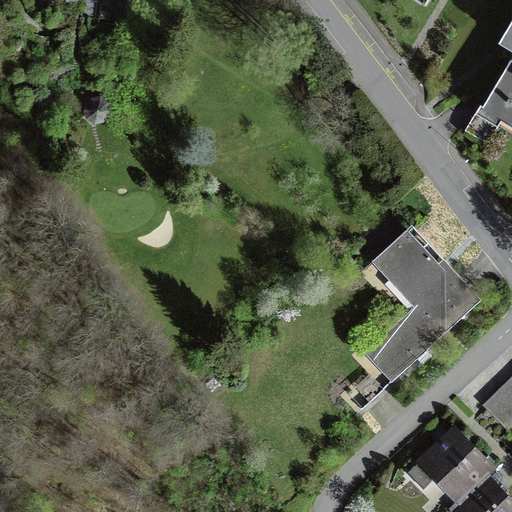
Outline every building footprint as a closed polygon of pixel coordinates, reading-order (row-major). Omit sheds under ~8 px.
[(511,56),(469,128),(511,154),(511,56)] [(93,102),(88,110),(89,116),(95,120),(101,118),(106,110),(105,104),(99,100),(93,102)] [(376,257),(421,306),(372,350),(396,377),(476,304),(453,280),(466,268),(452,252),(439,264),(407,229),(376,257)] [(486,408),(508,431),(511,426),(511,390),(508,386),(486,408)] [(462,498),(486,475),(494,468),(453,426),(406,471),(423,489),(438,474),(462,498)] [(486,475),(462,498),(455,506),(461,511),(511,511),(511,500),(498,487),(486,475)]
